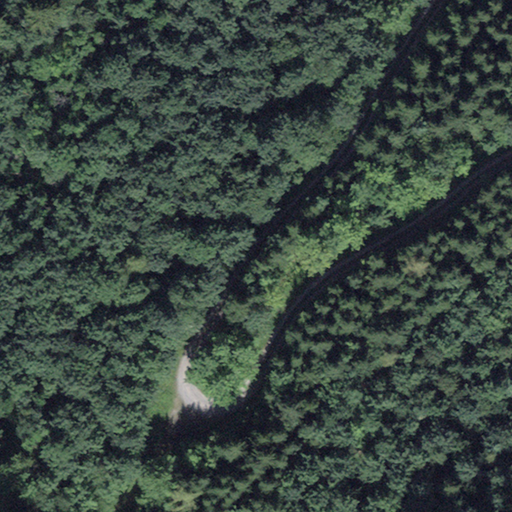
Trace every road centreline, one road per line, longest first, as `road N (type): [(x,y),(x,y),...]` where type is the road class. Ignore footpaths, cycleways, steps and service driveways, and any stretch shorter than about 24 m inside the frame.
road 1 (track): [(511,158),(445,210),(371,249),(199,403),(227,288),(331,129),(437,0)]
road 2 (track): [(199,403),(123,511)]
